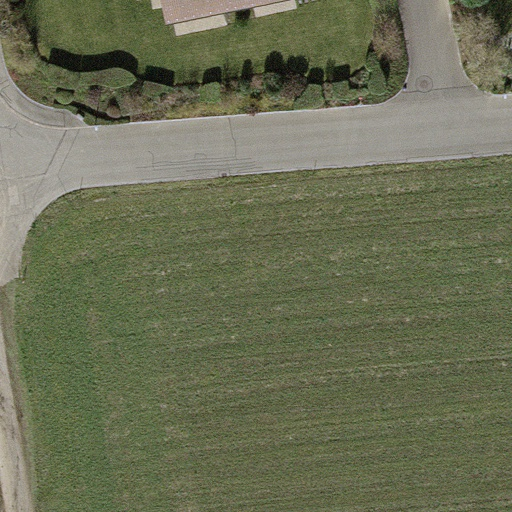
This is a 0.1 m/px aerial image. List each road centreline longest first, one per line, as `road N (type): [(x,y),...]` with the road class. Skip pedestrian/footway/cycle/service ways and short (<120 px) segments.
road 1 (residential): [(0,179),(511,127)]
road 2 (residential): [(0,281),(38,511)]
